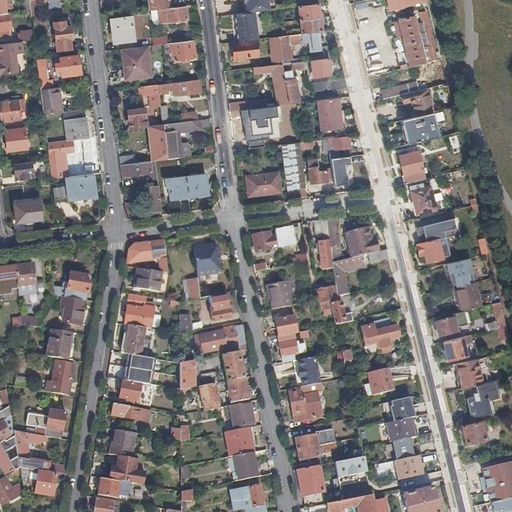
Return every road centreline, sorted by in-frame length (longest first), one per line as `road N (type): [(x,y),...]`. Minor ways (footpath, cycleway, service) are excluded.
road 1 (residential): [(462,511),(382,197)]
road 2 (residential): [(232,219),(289,511)]
road 3 (residential): [(69,511),(116,234)]
road 4 (residential): [(116,234),(87,0)]
road 5 (residential): [(205,0),(232,219)]
road 6 (residential): [(382,197),(335,0)]
road 7 (residential): [(382,197),(232,219)]
